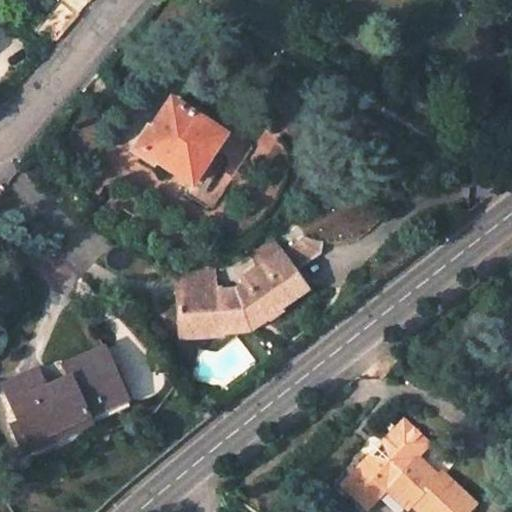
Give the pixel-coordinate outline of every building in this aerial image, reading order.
[(228,133),(219,128),(224,119),(193,98),(187,108),(173,99),(141,148),(195,183),(228,133)] [(173,294),(177,329),(218,325),(219,337),(242,334),(242,329),(261,316),(265,323),(278,314),(276,310),(303,291),(291,273),(317,256),(319,243),(305,239),(239,281),(241,287),(233,292),(218,293),(217,290),(173,294)] [(178,341),(219,337),(218,325),(177,329),(178,341)] [(103,350),(95,354),(103,372),(111,368),(103,350)] [(18,426),(26,445),(46,437),(49,444),(89,426),(86,418),(126,401),(111,368),(103,372),(95,354),(63,368),(68,381),(45,391),(36,395),(29,376),(2,388),(18,426)] [(37,373),(29,376),(36,395),(45,391),(37,373)] [(412,511),(416,506),(421,511),(474,511),(480,506),(448,476),(444,476),(439,478),(419,458),(434,443),(410,420),(346,486),(371,510),(383,497),(389,490),(412,511)] [(10,430),(21,456),(49,444),(46,437),(26,445),(18,426),(10,430)] [(389,490),(383,497),(399,511),(410,511),(412,511),(389,490)]
